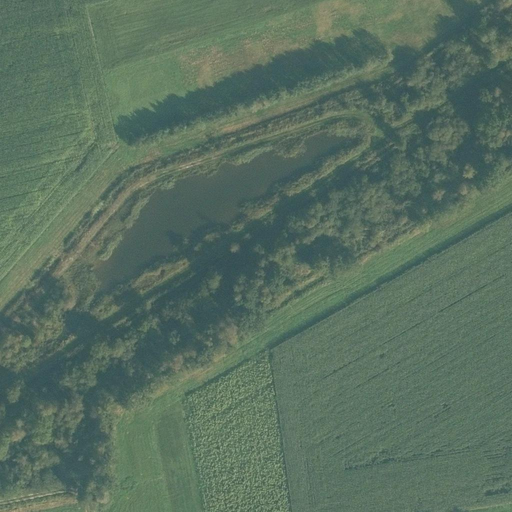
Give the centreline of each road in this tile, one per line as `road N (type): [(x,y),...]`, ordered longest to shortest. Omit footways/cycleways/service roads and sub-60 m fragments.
road 1 (track): [(0,384),(63,351),(511,55)]
road 2 (track): [(0,335),(129,190),(149,178),(340,115),(359,115),(388,133)]
